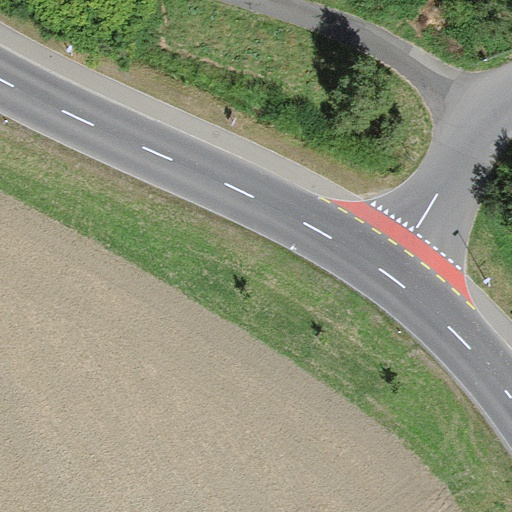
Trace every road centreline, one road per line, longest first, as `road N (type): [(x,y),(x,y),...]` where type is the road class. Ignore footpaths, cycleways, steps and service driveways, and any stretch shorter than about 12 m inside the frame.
road 1 (tertiary): [(0,77),(321,231),(386,271)]
road 2 (residential): [(479,107),(362,37),(244,0)]
road 3 (residential): [(479,107),(386,271)]
road 4 (tertiary): [(386,271),(511,397)]
